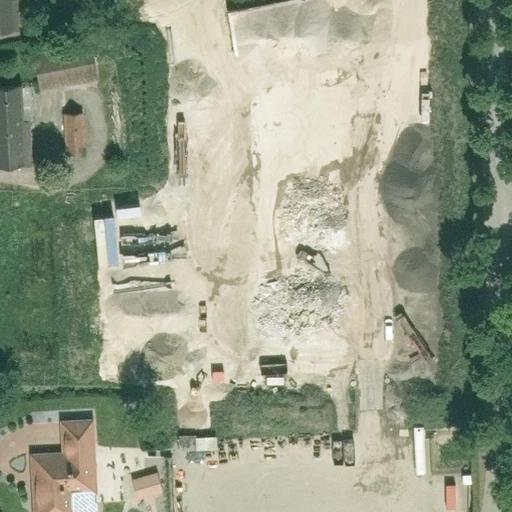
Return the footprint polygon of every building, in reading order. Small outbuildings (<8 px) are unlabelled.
[(0,0),(0,28),(25,27),(23,0),(0,0)] [(233,22),(301,5),(299,0),(283,0),(231,13),(233,22)] [(38,45),(44,83),(105,74),(99,35),(38,45)] [(0,162),(30,161),(26,81),(0,82),(0,162)] [(88,110),(67,111),(69,153),(90,152),(88,110)] [(36,451),(38,511),(79,511),(78,488),(101,487),(98,416),(64,417),(66,450),(36,451)] [(135,477),(142,497),(167,490),(161,469),(135,477)]
